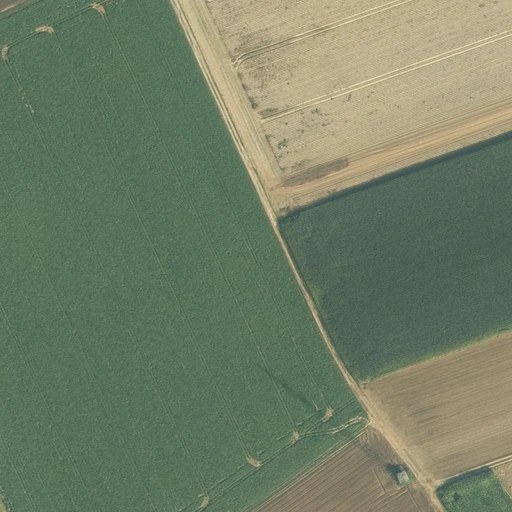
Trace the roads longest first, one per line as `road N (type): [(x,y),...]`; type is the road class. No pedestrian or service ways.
road 1 (track): [(172,0),(337,363),(443,511)]
road 2 (track): [(378,422),(253,511)]
